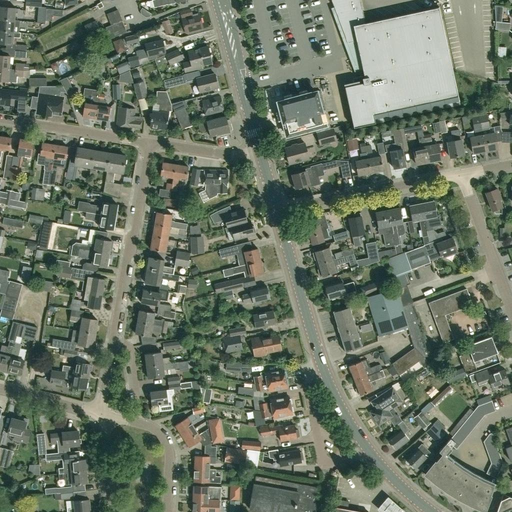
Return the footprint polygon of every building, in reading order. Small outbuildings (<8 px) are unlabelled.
[(353,128),(460,105),(439,7),(365,23),(360,0),(331,0),(347,43),(356,41),(359,54),(363,71),(364,78),(362,78),(363,83),(360,84),(359,81),(344,84),(345,87),(353,128)] [(0,19),(20,21),(15,20),(16,9),(0,7),(0,19)] [(110,25),(122,21),(117,10),(106,14),(110,25)] [(192,15),(190,10),(180,12),(185,33),(203,29),(199,14),(192,15)] [(0,31),(19,33),(20,21),(0,19),(0,31)] [(95,20),(90,23),(94,32),(100,30),(95,20)] [(161,24),(164,30),(166,35),(173,32),(168,20),(161,22),(161,24)] [(105,28),(110,39),(126,32),(122,21),(110,25),(105,28)] [(502,22),(496,21),(495,29),(509,31),(510,22),(502,22)] [(156,32),(164,30),(161,24),(154,27),(156,32)] [(21,33),(19,33),(0,31),(0,43),(6,44),(5,50),(11,50),(26,50),(27,46),(13,44),(13,38),(21,38),(21,33)] [(124,46),(139,42),(137,34),(125,37),(122,38),(124,46)] [(156,58),(155,55),(165,53),(162,40),(144,45),(146,51),(136,53),(138,60),(148,57),(148,60),(156,58)] [(184,72),(196,69),(196,67),(211,63),(207,47),(188,52),(190,62),(182,64),(184,72)] [(169,66),(183,59),(178,49),(165,55),(154,60),(157,66),(167,61),(169,66)] [(0,68),(9,69),(10,57),(0,55),(0,68)] [(120,74),(130,70),(127,61),(116,66),(120,74)] [(0,81),(8,82),(9,69),(0,68),(0,81)] [(30,70),(28,70),(23,71),(15,70),(14,76),(23,77),(23,76),(28,78),(30,76),(30,70)] [(214,74),(196,79),(200,93),(218,88),(214,74)] [(35,86),(46,86),(46,78),(29,78),(29,86),(35,86)] [(133,85),(137,100),(146,97),(142,82),(133,85)] [(68,97),(75,94),(69,83),(63,86),(68,97)] [(48,107),(49,98),(50,86),(39,86),(38,97),(33,96),(31,108),(37,108),(36,114),(47,115),(48,109),(48,107)] [(66,92),(63,86),(50,86),(49,98),(48,107),(48,109),(47,115),(51,116),(51,114),(60,116),(63,98),(58,97),(59,91),(66,92)] [(26,101),(26,90),(20,89),(20,92),(5,91),(5,92),(0,91),(0,105),(9,106),(10,98),(17,99),(17,100),(26,101)] [(95,119),(99,94),(99,91),(92,90),(90,104),(85,103),(83,117),(95,119)] [(151,127),(150,129),(158,130),(158,128),(166,130),(169,111),(171,111),(171,105),(166,93),(157,92),(157,105),(159,105),(158,111),(159,111),(159,113),(152,112),(149,127),(151,127)] [(311,102),(309,93),(277,102),(286,136),(325,125),(318,100),(311,102)] [(99,94),(95,119),(107,121),(110,107),(104,107),(105,100),(104,100),(105,94),(99,94)] [(205,118),(224,113),(220,97),(201,101),(205,118)] [(184,108),(187,107),(184,101),(171,104),(174,113),(184,108)] [(140,129),(141,122),(133,121),(135,109),(118,108),(116,126),(140,129)] [(192,125),(184,108),(174,113),(181,129),(192,125)] [(472,153),(484,150),(478,118),(478,116),(478,114),(470,116),(474,137),(469,138),(472,153)] [(501,142),(502,132),(500,128),(500,126),(493,127),(494,133),(489,134),(487,128),(488,127),(486,114),(478,116),(478,118),(484,150),(497,148),(496,143),(501,142)] [(198,123),(199,125),(198,126),(199,130),(202,132),(208,130),(210,137),(215,136),(215,139),(233,135),(229,120),(226,120),(225,116),(198,123)] [(434,134),(441,132),(439,122),(432,123),(434,134)] [(319,145),(335,140),(332,128),(315,132),(319,145)] [(402,152),(408,150),(404,129),(393,131),(396,144),(385,146),(386,152),(390,152),(393,169),(405,166),(402,152)] [(450,158),(464,155),(461,140),(460,139),(458,129),(450,131),(452,141),(446,142),(450,158)] [(511,132),(502,132),(501,142),(511,142),(511,132)] [(423,136),(428,161),(440,159),(438,144),(432,145),(429,134),(423,136)] [(0,136),(0,157),(0,156),(1,156),(2,149),(9,150),(10,138),(0,136)] [(415,164),(428,161),(423,136),(417,137),(419,148),(412,149),(415,164)] [(12,156),(9,177),(19,179),(23,158),(21,158),(21,155),(24,156),(24,157),(33,159),(35,150),(31,149),(33,142),(19,140),(17,157),(13,156),(12,156)] [(51,165),(52,158),(54,145),(42,143),(40,155),(45,156),(44,164),(43,170),(44,170),(42,184),(48,185),(50,172),(51,165)] [(288,164),(308,159),(304,143),(284,148),(288,164)] [(54,145),(52,158),(59,160),(59,158),(65,159),(67,147),(54,145)] [(366,153),(365,146),(360,147),(361,153),(359,154),(360,160),(354,161),(357,176),(370,173),(367,159),(366,153)] [(90,168),(93,152),(77,149),(76,157),(74,165),(75,165),(90,168)] [(106,170),(109,154),(93,152),(90,168),(106,170)] [(104,188),(119,190),(121,184),(112,183),(113,171),(122,173),(125,157),(109,154),(106,170),(107,170),(104,188)] [(6,155),(3,176),(9,177),(12,156),(6,155)] [(367,159),(370,173),(383,171),(380,156),(368,159),(367,159)] [(304,169),(305,171),(291,175),(292,179),(291,179),(291,180),(292,186),(293,186),(294,186),(295,187),(308,184),(308,185),(319,183),(317,176),(323,174),(322,170),(338,166),(336,160),(321,164),(320,163),(310,166),(310,167),(304,169)] [(173,179),(175,165),(162,163),(160,175),(159,182),(165,183),(166,177),(173,179)] [(54,186),(54,184),(56,171),(55,171),(56,165),(51,165),(50,172),(48,185),(54,186)] [(175,165),(173,179),(180,180),(180,178),(186,179),(188,167),(175,165)] [(197,186),(200,170),(192,169),(189,184),(197,186)] [(227,187),(228,171),(203,171),(203,186),(205,186),(205,190),(209,199),(217,195),(217,194),(226,194),(226,187),(227,187)] [(171,191),(172,184),(167,184),(166,190),(159,189),(158,197),(170,199),(171,191)] [(42,200),(44,191),(40,190),(40,189),(32,187),(31,199),(38,200),(42,200)] [(118,197),(119,190),(104,188),(103,192),(118,197)] [(502,214),(501,208),(500,202),(501,202),(500,200),(501,200),(497,188),(485,192),(492,211),(494,210),(495,214),(502,214)] [(0,197),(11,199),(11,200),(16,201),(17,193),(12,192),(6,190),(5,194),(0,192),(0,197)] [(11,199),(0,197),(0,203),(26,209),(27,203),(16,201),(11,200),(11,199)] [(421,204),(427,236),(429,242),(446,237),(444,231),(437,233),(433,229),(431,217),(436,216),(433,202),(432,202),(432,200),(431,200),(426,201),(425,202),(425,203),(421,204)] [(95,214),(115,217),(117,205),(103,202),(102,208),(96,207),(97,206),(88,205),(89,204),(79,202),(77,211),(85,212),(95,214)] [(427,236),(421,204),(416,205),(416,204),(415,203),(410,204),(409,205),(410,206),(409,206),(412,221),(407,222),(409,234),(414,233),(412,221),(419,220),(422,237),(427,236)] [(246,223),(245,218),(247,218),(245,211),(243,211),(243,210),(231,214),(229,207),(216,212),(209,217),(213,224),(225,221),(227,228),(246,223)] [(404,225),(403,225),(400,208),(387,210),(392,237),(394,245),(400,244),(399,236),(403,235),(405,232),(404,225)] [(394,245),(392,237),(387,210),(375,213),(378,228),(379,234),(383,234),(385,247),(394,246),(394,245)] [(85,212),(84,219),(94,221),(95,218),(100,220),(99,227),(113,230),(115,217),(95,214),(85,212)] [(154,225),(185,230),(186,225),(170,222),(171,215),(156,213),(154,225)] [(353,217),(349,218),(354,247),(360,246),(358,235),(364,234),(360,217),(360,213),(359,213),(352,214),(353,217)] [(22,228),(23,221),(3,217),(2,224),(22,228)] [(227,228),(225,229),(226,233),(232,232),(234,240),(254,235),(253,234),(255,233),(253,226),(251,227),(250,222),(246,223),(227,228)] [(328,229),(327,224),(319,226),(318,225),(307,229),(312,244),(324,241),(324,240),(331,238),(331,236),(328,237),(326,230),(328,229)] [(185,236),(185,230),(154,225),(152,237),(167,240),(168,234),(177,235),(177,234),(185,236)] [(335,242),(338,241),(338,240),(348,237),(346,231),(332,235),(335,242)] [(176,241),(167,240),(152,237),(150,250),(165,252),(166,247),(175,248),(176,241)] [(191,253),(201,253),(200,237),(190,237),(191,253)] [(427,256),(429,261),(441,257),(457,251),(457,250),(458,249),(456,243),(454,244),(453,239),(443,242),(442,238),(423,245),(424,246),(425,249),(427,256)] [(87,244),(87,246),(76,244),(72,246),(71,256),(78,257),(79,249),(109,254),(111,242),(93,239),(92,245),(87,244)] [(366,244),(369,257),(370,264),(379,261),(375,242),(366,244)] [(260,262),(257,249),(244,252),(242,252),(240,244),(219,250),(221,258),(237,254),(240,267),(247,265),(260,262)] [(402,254),(397,256),(387,259),(393,276),(392,277),(396,288),(407,285),(410,284),(405,271),(430,262),(429,261),(427,256),(425,249),(424,246),(405,253),(402,254)] [(315,253),(313,253),(315,260),(317,259),(318,264),(332,260),(334,259),(333,255),(330,255),(328,247),(314,252),(315,253)] [(353,254),(351,248),(334,254),(335,259),(336,259),(343,257),(344,257),(353,254)] [(92,259),(91,265),(106,267),(109,254),(79,249),(78,257),(92,259)] [(175,258),(188,260),(190,253),(176,250),(175,258)] [(336,272),(338,271),(336,265),(345,262),(344,257),(343,257),(336,259),(335,259),(334,259),(332,260),(318,264),(320,270),(318,270),(320,277),(322,276),(322,277),(336,272)] [(119,269),(121,259),(115,258),(113,268),(119,269)] [(171,268),(162,267),(164,260),(149,258),(149,259),(146,261),(146,264),(147,267),(147,270),(173,275),(174,268),(171,267),(171,268)] [(187,267),(188,260),(175,258),(174,265),(187,267)] [(0,274),(4,276),(8,276),(10,263),(0,261),(0,274)] [(250,277),(263,274),(263,273),(264,273),(265,272),(264,268),(263,267),(262,267),(260,262),(247,265),(240,267),(231,269),(233,275),(248,271),(250,277)] [(23,266),(21,278),(29,280),(31,268),(23,266)] [(92,278),(93,272),(71,268),(70,279),(83,281),(82,291),(85,292),(101,295),(104,280),(92,278)] [(160,284),(161,279),(169,280),(178,282),(179,276),(173,275),(147,270),(146,274),(144,276),(143,279),(145,282),(145,283),(159,285),(160,284)] [(242,278),(214,285),(216,294),(245,287),(242,278)] [(342,286),(341,280),(333,283),(333,284),(325,287),(329,300),(345,295),(345,294),(355,291),(352,283),(342,286)] [(363,297),(385,288),(382,280),(359,288),(363,297)] [(7,288),(19,292),(21,284),(9,281),(7,288)] [(398,294),(409,291),(407,285),(396,288),(396,289),(397,290),(398,294)] [(254,305),(261,304),(261,302),(269,300),(266,287),(250,291),(250,294),(241,296),(243,304),(252,301),(253,303),(254,303),(254,305)] [(17,299),(19,292),(7,288),(5,295),(17,299)] [(167,291),(161,290),(159,289),(158,293),(143,291),(142,293),(141,293),(140,299),(141,300),(141,303),(158,306),(159,300),(166,301),(168,291),(167,291)] [(400,300),(398,294),(397,290),(396,289),(367,297),(379,336),(407,327),(408,327),(402,307),(400,300)] [(443,343),(453,339),(444,315),(472,305),(466,289),(428,303),(443,343)] [(233,298),(231,290),(220,293),(222,300),(233,298)] [(400,300),(411,297),(409,291),(398,294),(400,300)] [(71,310),(79,311),(80,305),(87,307),(87,308),(99,310),(101,295),(85,292),(84,299),(88,300),(88,303),(80,301),(80,300),(72,299),(71,304),(70,304),(69,309),(71,310)] [(5,295),(3,294),(1,301),(16,305),(17,299),(5,295)] [(402,307),(413,302),(411,297),(400,300),(402,307)] [(14,312),(16,305),(1,301),(0,303),(0,308),(1,309),(2,309),(14,312)] [(414,347),(424,357),(432,354),(413,302),(402,307),(408,327),(407,327),(413,347),(414,347)] [(338,331),(355,326),(349,307),(333,312),(338,331)] [(0,316),(12,320),(14,312),(2,309),(1,309),(0,314),(0,316)] [(83,319),(83,312),(79,311),(71,310),(69,321),(82,323),(80,332),(95,334),(97,322),(83,319)] [(174,319),(175,313),(170,312),(164,310),(163,317),(174,319)] [(171,328),(172,328),(173,322),(168,321),(168,322),(153,320),(154,313),(139,311),(137,322),(167,328),(167,327),(171,328)] [(255,328),(275,324),(272,312),(253,315),(255,328)] [(137,322),(135,334),(141,335),(142,345),(155,343),(156,337),(150,336),(151,331),(166,333),(167,328),(137,322)] [(35,341),(37,327),(20,323),(18,330),(17,336),(35,341)] [(229,337),(239,335),(246,333),(244,326),(228,329),(229,337)] [(355,326),(338,331),(345,352),(362,347),(355,326)] [(8,341),(9,341),(5,355),(0,353),(0,369),(7,371),(15,343),(17,336),(18,330),(11,328),(8,341)] [(92,347),(95,334),(80,332),(79,340),(66,337),(65,342),(62,342),(61,348),(79,351),(80,345),(92,347)] [(239,335),(229,337),(222,338),(224,354),(242,350),(239,335)] [(281,350),(278,337),(262,340),(262,337),(251,339),(254,358),(265,356),(265,353),(281,350)] [(467,346),(470,352),(459,356),(463,368),(465,373),(466,375),(500,362),(499,362),(496,353),(497,353),(491,337),(467,346)] [(163,350),(179,348),(179,347),(184,346),(183,339),(178,340),(178,341),(163,343),(163,350)] [(18,359),(21,344),(15,343),(7,371),(19,375),(23,360),(18,359)] [(420,360),(424,357),(414,347),(403,355),(411,367),(419,361),(420,360)] [(79,352),(79,351),(61,348),(60,355),(76,358),(77,352),(79,352)] [(146,367),(170,363),(170,358),(162,359),(161,352),(145,354),(146,367)] [(399,375),(411,367),(403,355),(392,364),(399,375)] [(420,360),(419,361),(424,368),(431,364),(424,357),(420,360)] [(355,381),(380,371),(378,365),(370,368),(367,359),(349,366),(355,381)] [(88,372),(90,372),(91,367),(89,366),(89,365),(75,362),(74,368),(63,366),(62,372),(67,373),(87,377),(88,372)] [(170,363),(146,367),(148,379),(164,377),(163,370),(179,368),(178,362),(170,363)] [(241,372),(241,363),(226,362),(225,371),(241,372)] [(448,382),(452,381),(466,376),(466,375),(465,373),(463,368),(445,375),(448,382)] [(380,371),(355,381),(360,395),(372,391),(369,383),(385,377),(383,370),(380,371)] [(488,376),(485,370),(469,376),(472,382),(477,381),(478,386),(490,381),(493,389),(508,383),(503,370),(488,376)] [(72,380),(71,387),(85,390),(87,377),(67,373),(62,372),(52,371),(49,384),(63,386),(64,378),(72,380)] [(255,384),(285,379),(284,371),(272,373),(271,372),(260,374),(261,376),(253,378),(255,384)] [(285,379),(255,384),(256,392),(256,394),(268,391),(268,392),(275,391),(275,390),(287,388),(285,379)] [(172,390),(192,387),(191,382),(180,384),(180,383),(168,385),(169,390),(172,390)] [(431,402),(435,406),(452,390),(449,386),(431,402)] [(253,397),(253,391),(253,390),(241,388),(240,395),(248,396),(252,397),(253,397)] [(370,412),(374,419),(374,420),(376,423),(377,423),(378,425),(391,416),(387,411),(401,402),(392,388),(372,402),(376,408),(370,412)] [(169,390),(150,392),(151,405),(160,404),(160,411),(172,409),(170,396),(171,396),(173,393),(172,390),(169,390)] [(260,412),(290,406),(289,398),(277,400),(276,399),(270,400),(270,403),(266,404),(266,403),(258,404),(260,412)] [(486,403),(490,413),(495,411),(491,401),(486,403)] [(484,415),(490,413),(486,403),(477,406),(484,415)] [(194,414),(204,412),(203,405),(192,408),(194,414)] [(290,406),(260,412),(261,418),(268,417),(268,416),(272,416),(273,419),(280,418),(280,417),(292,415),(290,406)] [(481,420),(484,415),(477,406),(472,413),(481,420)] [(413,418),(423,429),(430,423),(421,412),(413,418)] [(477,424),(481,420),(472,413),(468,417),(477,424)] [(182,437),(194,429),(190,422),(196,419),(193,414),(187,418),(175,425),(182,437)] [(473,428),(477,424),(468,417),(465,421),(473,428)] [(14,435),(13,440),(26,443),(30,430),(24,429),(25,422),(12,419),(8,433),(14,435)] [(437,443),(445,435),(441,432),(445,427),(437,419),(433,424),(425,432),(437,443)] [(408,430),(405,427),(406,426),(402,421),(397,425),(401,429),(387,440),(396,450),(409,440),(404,433),(408,430)] [(470,433),(473,428),(465,421),(461,426),(470,433)] [(269,428),(269,425),(260,426),(261,436),(271,435),(279,434),(280,441),(296,438),(298,436),(297,430),(294,429),(294,426),(281,428),(280,426),(269,428)] [(466,437),(470,433),(461,426),(458,430),(466,437)] [(204,446),(211,443),(208,429),(198,435),(194,429),(182,437),(189,448),(200,441),(203,446),(204,446)] [(463,441),(466,437),(458,430),(454,434),(463,441)] [(58,444),(58,450),(64,450),(64,447),(79,445),(78,431),(50,434),(51,444),(58,444)] [(485,447),(495,443),(491,433),(489,434),(483,442),(485,447)] [(459,446),(463,441),(454,434),(451,439),(459,446)] [(459,446),(451,439),(450,438),(439,452),(442,454),(425,475),(436,483),(447,491),(459,499),(471,505),(485,511),(495,483),(484,478),(473,472),(463,466),(454,459),(448,455),(452,450),(450,448),(451,446),(456,449),(459,446)] [(260,450),(261,442),(241,441),(241,449),(260,450)] [(209,470),(209,463),(215,463),(216,447),(211,447),(211,443),(204,446),(204,456),(195,456),(194,469),(209,470)] [(487,453),(497,449),(495,443),(485,447),(487,453)] [(419,468),(422,466),(422,464),(421,464),(427,458),(421,452),(425,448),(421,445),(406,460),(415,469),(417,468),(418,468),(419,468)] [(0,466),(9,469),(13,451),(0,447),(0,466)] [(244,465),(247,450),(226,447),(224,462),(244,465)] [(489,458),(499,454),(497,449),(487,453),(489,458)] [(68,451),(54,453),(55,460),(68,458),(68,451)] [(280,466),(301,463),(299,451),(278,455),(280,466)] [(491,463),(503,464),(499,454),(489,458),(491,463)] [(59,474),(64,473),(86,471),(85,459),(63,461),(63,468),(58,468),(59,474)] [(499,473),(503,464),(491,463),(488,468),(499,473)] [(39,475),(39,464),(29,465),(28,473),(39,475)] [(496,478),(499,473),(488,468),(486,474),(496,478)] [(215,470),(209,470),(194,469),(193,482),(208,483),(220,483),(220,476),(215,476),(215,470)] [(72,484),(87,483),(86,471),(64,473),(65,485),(72,484)] [(260,511),(315,511),(318,500),(315,500),(317,488),(255,477),(249,510),(260,511)] [(208,487),(193,486),(193,499),(207,500),(218,500),(221,500),(221,487),(208,486),(208,487)] [(61,493),(61,499),(74,498),(75,498),(74,491),(61,493)] [(407,511),(388,495),(377,508),(382,511),(407,511)] [(511,511),(511,498),(503,495),(496,511),(511,511)] [(74,508),(69,508),(69,511),(86,511),(90,511),(89,499),(74,501),(74,508)] [(217,511),(218,500),(207,500),(193,499),(191,511),(217,511)] [(360,511),(347,510),(349,501),(334,499),(331,511),(360,511)]
